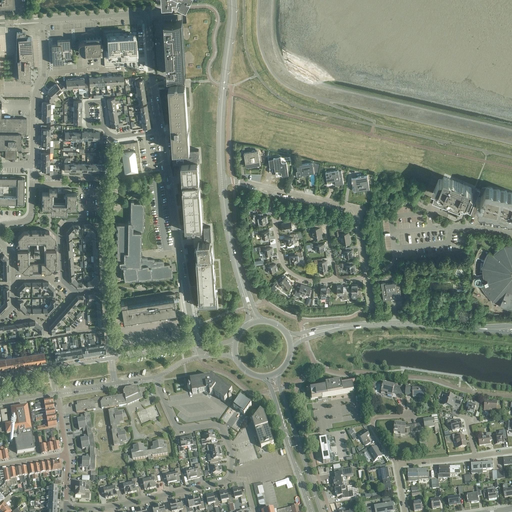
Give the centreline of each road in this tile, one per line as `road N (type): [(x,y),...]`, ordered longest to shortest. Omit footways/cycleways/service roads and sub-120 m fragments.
road 1 (residential): [(195,345),(160,131)]
road 2 (secondary): [(221,181),(231,0)]
road 3 (residential): [(64,506),(101,509),(228,478)]
road 4 (residential): [(367,276),(357,208),(267,187)]
road 5 (secondary): [(511,329),(355,324)]
road 6 (residential): [(228,478),(222,428),(177,428),(156,376)]
road 7 (residential): [(335,280),(301,278),(283,265),(267,187)]
road 8 (residential): [(393,248),(392,232),(511,234)]
road 9 (residential): [(106,297),(63,281),(62,231),(83,220)]
